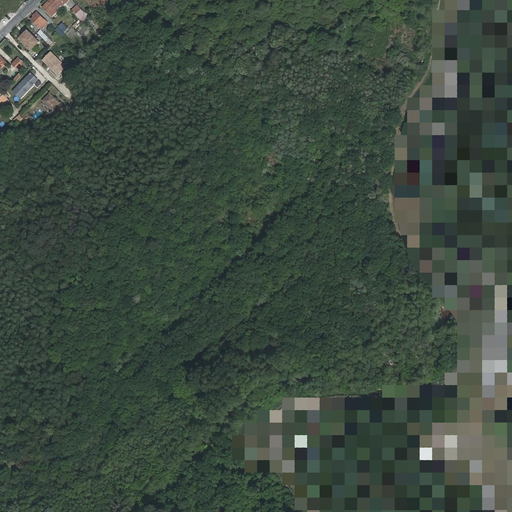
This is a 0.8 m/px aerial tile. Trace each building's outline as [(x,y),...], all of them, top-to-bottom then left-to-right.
[(62,0),(50,0),(43,8),(48,13),(62,0)] [(65,0),(62,0),(48,13),(50,15),(65,0)] [(80,8),(76,4),(71,9),(75,13),(80,8)] [(80,8),(75,13),(81,20),(86,15),(80,8)] [(43,25),(45,26),(48,23),(37,12),(33,15),(34,16),(31,19),(40,28),(43,25)] [(64,34),(59,28),(56,31),(61,37),(64,34)] [(40,41),(29,30),(21,38),(32,49),(40,41)] [(51,53),(43,61),(54,72),(62,64),(51,53)] [(23,63),(18,58),(12,64),(17,69),(23,63)] [(13,79),(15,81),(23,73),(21,71),(13,79)] [(31,72),(25,78),(28,81),(34,75),(31,72)] [(25,78),(13,90),(20,97),(32,85),(31,85),(38,79),(34,75),(28,81),(25,78)] [(50,94),(44,100),(58,114),(64,111),(67,109),(61,102),(60,103),(50,94)] [(239,507),(242,511),(255,501),(253,498),(248,501),(246,498),(240,502),(242,505),(239,507)]
